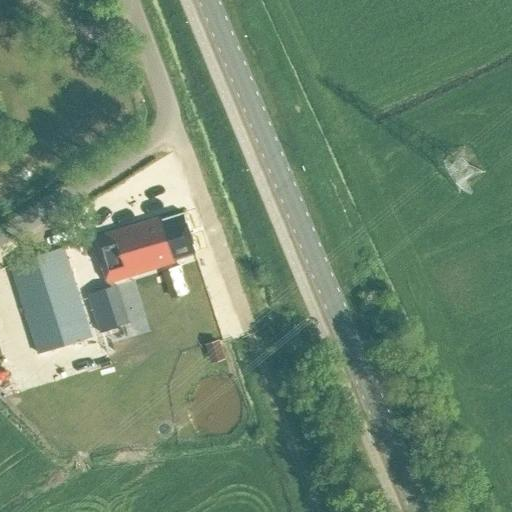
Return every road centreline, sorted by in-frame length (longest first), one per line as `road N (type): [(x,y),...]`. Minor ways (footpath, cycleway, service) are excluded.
road 1 (tertiary): [(420,511),(208,0)]
road 2 (unclassified): [(127,0),(168,123),(0,238)]
road 3 (track): [(218,248),(319,511)]
road 4 (unknown): [(153,71),(24,0)]
